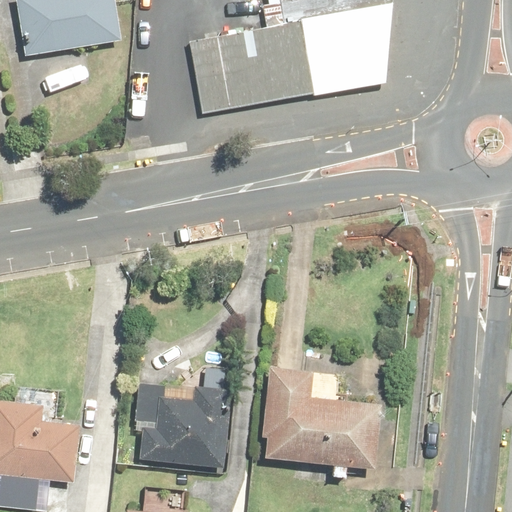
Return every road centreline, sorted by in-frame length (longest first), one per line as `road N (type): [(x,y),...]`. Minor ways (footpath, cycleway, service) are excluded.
road 1 (tertiary): [(0,225),(303,175)]
road 2 (unclassified): [(480,332),(463,511)]
road 3 (unclassified): [(480,332),(468,301),(467,236),(456,197)]
road 4 (tertiary): [(437,176),(334,189),(303,175)]
road 5 (tertiary): [(303,175),(326,155),(429,131)]
